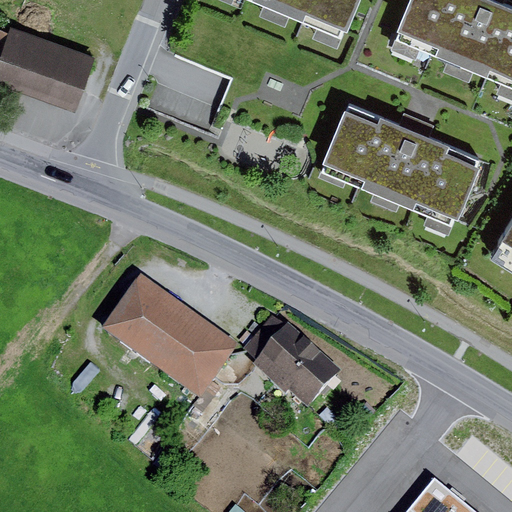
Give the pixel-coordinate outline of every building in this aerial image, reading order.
[(216,0),(233,7),(235,0),(242,0),(263,9),(259,17),(286,28),(290,18),(319,30),(315,39),(338,49),(346,32),(359,0),(216,0)] [(483,0),(413,0),(392,52),(416,61),(420,51),(449,63),(445,74),(469,84),(473,74),(502,86),(497,97),(511,102),(511,11),(503,7),(488,2),(483,0)] [(95,59),(12,30),(10,36),(0,62),(0,86),(75,114),(95,59)] [(0,62),(10,36),(0,32),(0,62)] [(377,111),(344,97),(321,151),(318,170),(344,180),(346,175),(374,186),(371,193),(396,203),(399,197),(428,208),(424,218),(449,228),(479,153),(449,140),(452,133),(417,120),(380,103),(377,111)] [(511,208),(489,247),(511,260),(511,208)] [(243,350),(151,285),(116,333),(209,398),(243,350)] [(286,316),(255,350),(321,411),(353,377),(286,316)] [(476,511),(435,478),(406,511),(476,511)]
